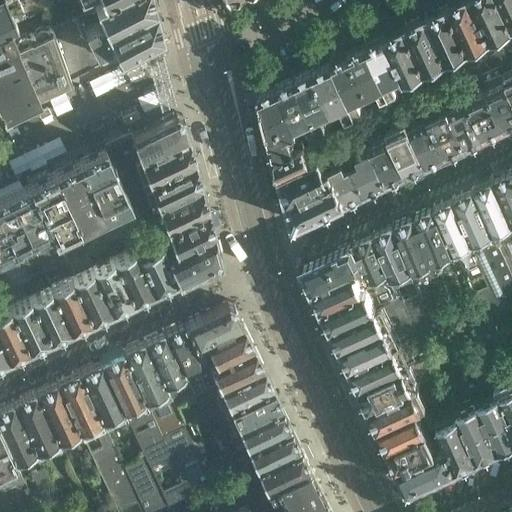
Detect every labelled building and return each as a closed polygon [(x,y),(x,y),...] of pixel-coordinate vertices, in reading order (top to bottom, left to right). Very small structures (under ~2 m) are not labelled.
[(51,23),(72,13),(92,3),(97,0),(0,0),(0,23),(45,3),(51,23)] [(89,35),(153,4),(151,0),(97,0),(92,3),(100,19),(96,21),(95,18),(84,24),(89,35)] [(490,37),(472,0),(454,0),(447,3),(468,47),(490,37)] [(511,27),(499,0),(472,0),(490,37),(511,27)] [(511,0),(499,0),(511,27),(511,0)] [(70,76),(51,23),(45,3),(0,23),(0,107),(0,108),(0,107),(0,108),(0,109),(4,108),(37,92),(37,91),(51,84),(51,85),(70,76)] [(468,47),(447,3),(426,13),(447,57),(468,47)] [(117,53),(158,32),(160,31),(153,4),(89,35),(84,38),(80,40),(92,65),(112,55),(104,39),(110,37),(117,53)] [(92,65),(80,40),(84,38),(72,13),(51,23),(70,76),(92,65)] [(447,57),(426,13),(404,23),(405,23),(425,67),(447,57)] [(425,67),(405,23),(383,34),(402,75),(404,78),(425,67)] [(402,75),(383,34),(366,42),(389,91),(397,87),(393,79),(402,75)] [(389,91),(366,42),(365,41),(348,49),(348,50),(367,91),(377,87),(381,95),(389,91)] [(367,91),(348,50),(330,59),(353,108),(362,104),(358,96),(367,91)] [(353,108),(330,59),(312,67),(332,109),(341,105),(346,115),(355,111),(353,108)] [(485,82),(504,73),(501,66),(482,75),(485,82)] [(332,109),(312,67),(294,76),(318,128),(327,124),(322,113),(332,109)] [(318,128),(294,76),(276,84),(295,126),(304,122),(309,132),(318,128)] [(511,121),(511,89),(507,78),(487,88),(505,125),(511,121)] [(303,143),(295,126),(276,84),(258,93),(274,156),(303,143)] [(505,125),(487,88),(468,97),(485,134),(505,125)] [(485,134),(468,97),(448,106),(466,143),(485,134)] [(466,143),(448,106),(429,115),(446,153),(466,143)] [(187,134),(182,114),(175,111),(130,132),(139,156),(187,134)] [(446,153),(429,115),(409,124),(426,161),(427,162),(446,153)] [(426,161),(409,124),(389,133),(407,171),(426,161)] [(139,156),(130,132),(104,145),(115,167),(125,163),(139,156)] [(407,171),(389,133),(370,142),(372,147),(387,180),(407,171)] [(194,157),(187,134),(139,156),(125,163),(132,175),(145,170),(148,179),(194,157)] [(310,159),(303,143),(274,156),(279,173),(310,159)] [(131,203),(115,167),(104,145),(81,156),(75,158),(28,181),(55,239),(131,203)] [(387,180),(372,147),(351,157),(354,163),(366,189),(387,180)] [(286,198),(286,199),(337,175),(333,166),(325,170),(318,155),(310,159),(279,173),(280,175),(280,174),(286,198)] [(136,211),(157,201),(200,182),(194,157),(148,179),(145,170),(132,175),(125,163),(115,167),(131,203),(136,211)] [(350,198),(366,189),(354,163),(346,167),(343,161),(333,166),(337,175),(286,199),(292,219),(298,222),(348,198),(350,198)] [(511,168),(494,177),(511,217),(511,168)] [(511,217),(494,177),(474,186),(511,270),(511,217)] [(63,255),(60,248),(55,239),(28,181),(0,194),(0,285),(27,273),(25,268),(23,263),(52,249),(55,253),(57,258),(63,255)] [(207,206),(200,182),(157,201),(166,223),(207,206)] [(511,303),(511,270),(474,186),(434,204),(453,247),(480,305),(484,316),(511,303)] [(453,247),(434,204),(414,213),(433,256),(453,247)] [(213,230),(207,206),(166,223),(175,246),(213,230)] [(63,255),(123,227),(139,219),(136,211),(60,248),(63,255)] [(433,256),(414,213),(393,222),(412,265),(433,256)] [(423,290),(393,223),(373,231),(390,268),(393,273),(395,279),(402,276),(410,295),(423,290)] [(216,259),(219,253),(213,230),(175,246),(165,251),(178,277),(180,277),(180,276),(201,266),(203,265),(214,260),(216,259)] [(390,268),(373,231),(353,240),(364,263),(370,276),(390,268)] [(178,277),(165,251),(159,238),(135,250),(153,289),(178,277)] [(314,287),(351,269),(364,263),(353,240),(302,263),(314,287)] [(153,289),(135,250),(132,244),(111,254),(132,298),(153,289)] [(27,273),(57,258),(55,253),(25,268),(27,273)] [(132,298),(111,254),(91,264),(112,308),(132,299),(132,298)] [(112,308),(91,264),(70,274),(91,318),(112,308)] [(361,289),(351,269),(314,287),(323,306),(361,289)] [(382,303),(394,298),(402,294),(395,279),(393,273),(361,289),(323,306),(332,326),(382,303)] [(91,318),(70,274),(49,284),(70,327),(91,318)] [(70,327),(49,284),(29,293),(49,337),(70,327)] [(49,337),(29,293),(8,303),(29,347),(49,337)] [(411,314),(407,305),(402,294),(394,298),(403,318),(411,314)] [(439,327),(426,297),(407,305),(411,314),(421,334),(425,343),(429,341),(443,334),(439,327)] [(194,342),(206,336),(241,320),(238,313),(238,314),(233,303),(232,301),(226,299),(224,299),(225,300),(215,304),(212,305),(203,310),(202,310),(201,310),(201,311),(185,318),(183,319),(194,342)] [(29,347),(8,303),(0,306),(0,339),(8,356),(29,347)] [(342,345),(385,326),(391,323),(382,303),(332,326),(342,345)] [(484,316),(480,305),(459,315),(460,317),(463,325),(484,316)] [(511,332),(511,313),(509,308),(494,314),(504,336),(511,332)] [(411,314),(403,318),(400,319),(410,339),(421,334),(411,314)] [(443,334),(463,325),(460,317),(439,327),(443,334)] [(194,342),(183,319),(163,328),(180,363),(200,354),(197,349),(194,342)] [(204,363),(251,341),(241,320),(206,336),(209,343),(197,349),(200,354),(204,363)] [(394,345),(385,326),(342,345),(351,365),(394,345)] [(180,363),(163,328),(143,337),(163,379),(183,370),(180,363)] [(351,365),(360,384),(433,352),(429,341),(425,343),(421,334),(410,339),(394,345),(351,365)] [(182,421),(174,402),(163,379),(143,337),(121,348),(161,431),(182,421)] [(0,360),(8,356),(0,339),(0,360)] [(193,393),(261,361),(260,359),(251,341),(204,363),(184,373),(193,393)] [(161,431),(121,348),(100,358),(122,406),(146,456),(124,466),(145,511),(211,482),(193,443),(182,421),(161,431)] [(414,384),(441,373),(443,372),(433,352),(360,385),(370,404),(414,384)] [(122,406),(100,358),(78,368),(101,417),(122,406)] [(239,422),(280,402),(261,363),(261,361),(193,393),(174,402),(182,421),(193,443),(239,422)] [(124,466),(101,417),(78,368),(56,378),(79,427),(119,511),(143,511),(145,511),(124,466)] [(79,427),(56,378),(35,388),(58,437),(79,427)] [(379,424),(415,408),(423,404),(414,384),(370,404),(379,424)] [(511,384),(500,390),(511,416),(511,384)] [(58,437),(35,388),(13,399),(35,447),(58,437)] [(511,438),(511,416),(500,390),(479,399),(499,444),(511,438)] [(35,447),(13,399),(0,404),(0,429),(13,458),(35,447)] [(499,444),(479,399),(458,409),(459,412),(478,454),(499,444)] [(289,422),(280,402),(239,422),(248,441),(289,422)] [(424,428),(415,408),(379,424),(389,444),(424,428)] [(478,454),(459,412),(437,422),(444,437),(446,442),(457,464),(478,454)] [(299,442),(289,422),(248,441),(257,461),(299,442)] [(434,448),(431,442),(444,437),(437,422),(424,428),(389,444),(398,464),(434,448)] [(0,485),(22,475),(13,458),(0,429),(0,485)] [(309,463),(299,442),(257,461),(267,483),(309,463)] [(446,442),(434,448),(398,464),(406,482),(412,484),(457,464),(446,442)] [(309,463),(267,483),(265,484),(269,492),(278,487),(284,500),(318,483),(309,463)] [(50,478),(44,466),(32,472),(38,484),(50,478)] [(289,511),(291,511),(325,497),(318,483),(284,500),(289,511)] [(332,511),(325,497),(291,511),(332,511)] [(179,511),(175,502),(155,511),(154,511),(179,511)] [(264,511),(262,508),(252,511),(251,511),(247,502),(223,511),(264,511)] [(511,511),(511,503),(502,509),(503,511),(511,511)]
